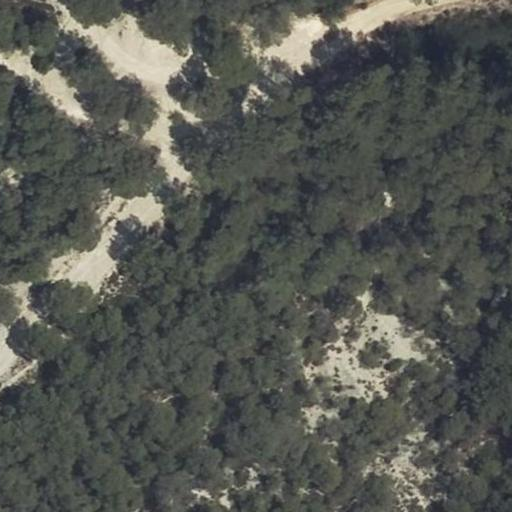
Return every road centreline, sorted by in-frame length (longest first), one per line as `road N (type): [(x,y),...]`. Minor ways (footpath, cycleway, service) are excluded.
road 1 (track): [(0,353),(277,65),(337,24),(409,0)]
road 2 (track): [(277,65),(151,59),(81,0)]
